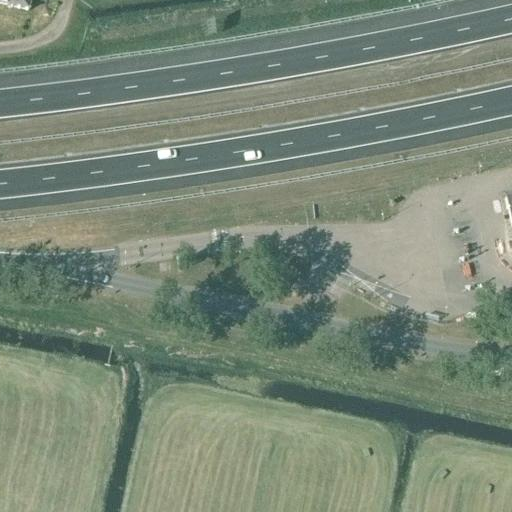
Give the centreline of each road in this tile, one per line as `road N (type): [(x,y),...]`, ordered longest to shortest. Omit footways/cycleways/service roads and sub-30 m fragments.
road 1 (motorway): [(0,185),(198,165),(511,100)]
road 2 (motorway): [(511,18),(220,76),(0,103)]
